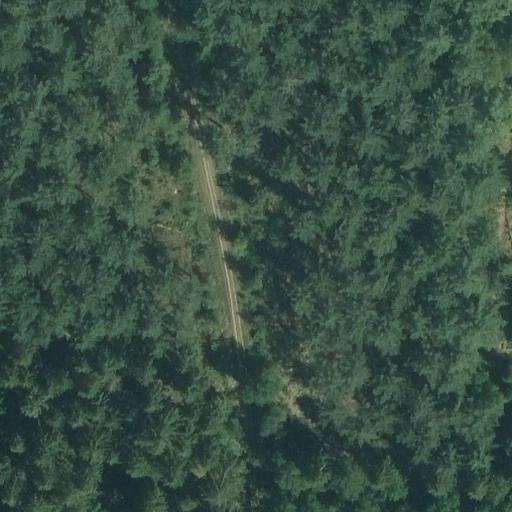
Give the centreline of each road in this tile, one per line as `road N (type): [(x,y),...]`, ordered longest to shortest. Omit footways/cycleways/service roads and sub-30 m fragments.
road 1 (track): [(0,377),(198,491),(237,483),(511,484)]
road 2 (track): [(239,511),(214,216),(166,0)]
